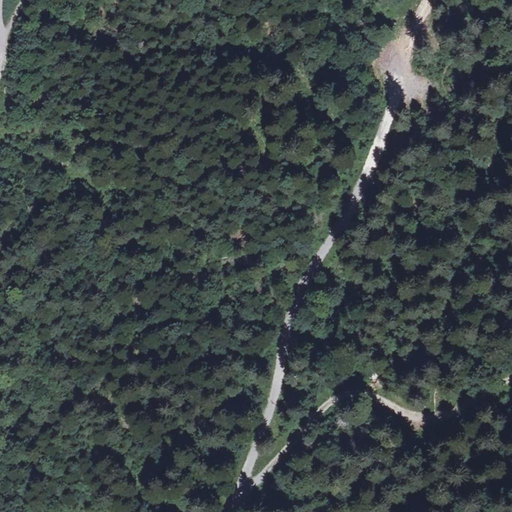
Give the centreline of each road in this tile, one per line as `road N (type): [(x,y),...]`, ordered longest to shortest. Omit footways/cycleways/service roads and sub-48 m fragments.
road 1 (track): [(242,486),(295,289),(336,232),(368,161),(420,0)]
road 2 (track): [(242,486),(329,400),(357,392),(430,417),(511,378)]
